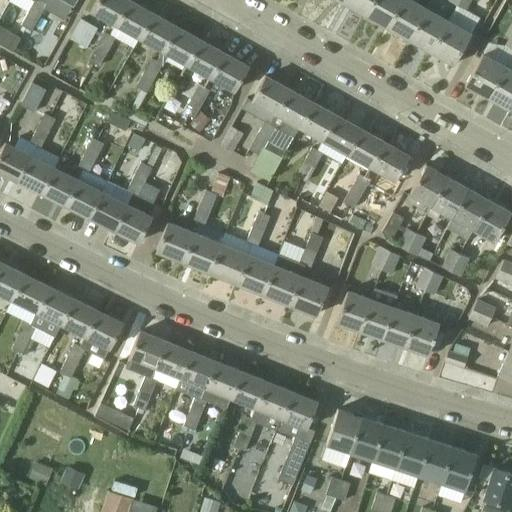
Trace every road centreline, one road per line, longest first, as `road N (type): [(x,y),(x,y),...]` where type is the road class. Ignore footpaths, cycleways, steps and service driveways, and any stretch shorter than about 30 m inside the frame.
road 1 (residential): [(511,421),(245,333),(0,217)]
road 2 (residential): [(511,163),(220,0)]
